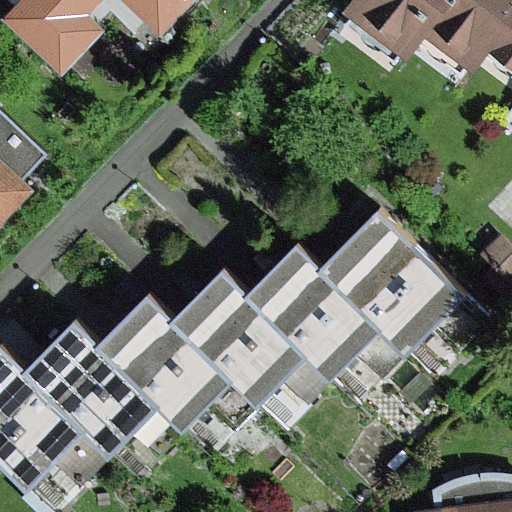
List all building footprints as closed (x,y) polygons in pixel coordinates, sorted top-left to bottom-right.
[(184,0),(25,0),(5,20),(62,75),(102,34),(88,20),(106,0),(113,0),(150,36),(184,0)] [(421,38),(439,0),(349,0),(342,11),(407,57),(421,38)] [(488,62),(511,14),(511,0),(439,0),(421,38),(476,78),(488,62)] [(511,78),(511,14),(488,62),(511,78)] [(0,167),(0,220),(27,193),(0,167)] [(385,207),(327,265),(387,325),(411,349),(469,292),(385,207)] [(327,265),(302,239),(250,289),(311,350),(335,375),(387,325),(327,265)] [(250,289),(225,265),(176,314),(237,375),(262,399),(311,350),(250,289)] [(176,314),(154,292),(104,342),(164,403),(186,425),(237,375),(176,314)] [(80,319),(30,369),(87,427),(114,453),(164,403),(104,342),(80,319)] [(5,344),(0,349),(0,452),(30,483),(87,427),(30,369),(5,344)] [(511,511),(511,501),(416,511),(511,511)]
